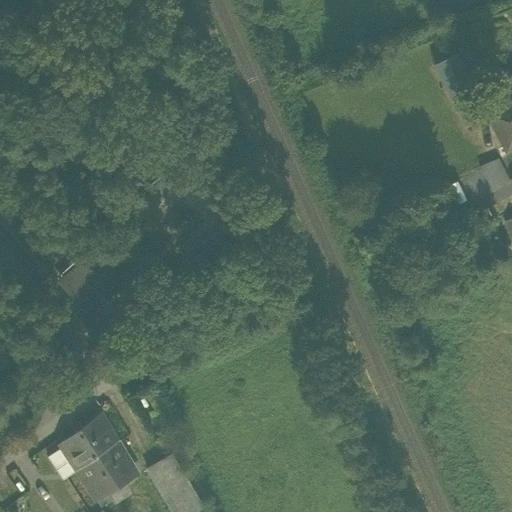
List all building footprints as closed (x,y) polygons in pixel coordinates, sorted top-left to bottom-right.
[(472,128),(489,119),(487,114),(488,114),(457,52),(433,65),(464,127),(470,124),(472,128)] [(489,119),(503,148),(511,144),(511,102),(488,114),(487,114),(489,119)] [(475,188),(505,173),(497,160),(468,175),(475,188)] [(439,190),(447,207),(466,197),(458,181),(439,190)] [(61,281),(84,308),(117,278),(92,249),(81,258),(84,261),(61,281)] [(59,445),(76,471),(116,442),(100,414),(59,445)] [(134,473),(116,442),(76,471),(95,499),(134,473)] [(45,456),(62,481),(66,478),(76,471),(59,445),(45,456)] [(145,469),(163,501),(190,486),(171,454),(167,457),(145,469)] [(163,501),(169,511),(191,511),(201,506),(190,486),(163,501)]
